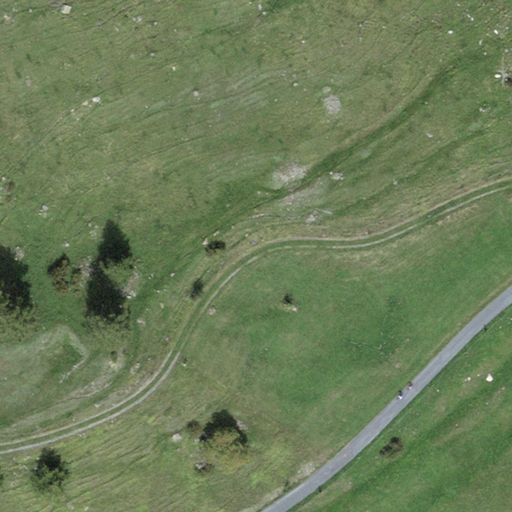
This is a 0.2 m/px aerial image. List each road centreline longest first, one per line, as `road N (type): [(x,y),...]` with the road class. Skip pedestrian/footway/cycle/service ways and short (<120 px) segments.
road 1 (track): [(511,188),(380,246),(290,245),(247,263),(141,404),(109,421),(0,451)]
road 2 (track): [(276,511),(349,458),(511,300)]
